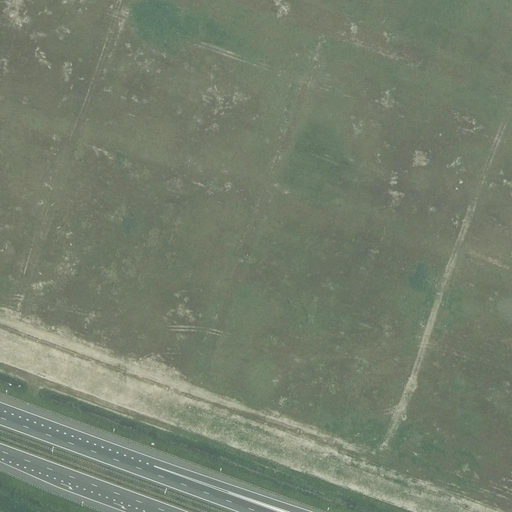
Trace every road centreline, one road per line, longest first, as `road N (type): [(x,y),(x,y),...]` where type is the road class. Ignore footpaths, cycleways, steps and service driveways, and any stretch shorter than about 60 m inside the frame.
road 1 (trunk): [(0,451),(164,511)]
road 2 (trunk): [(151,473),(0,418)]
road 3 (trunk): [(303,511),(151,473)]
